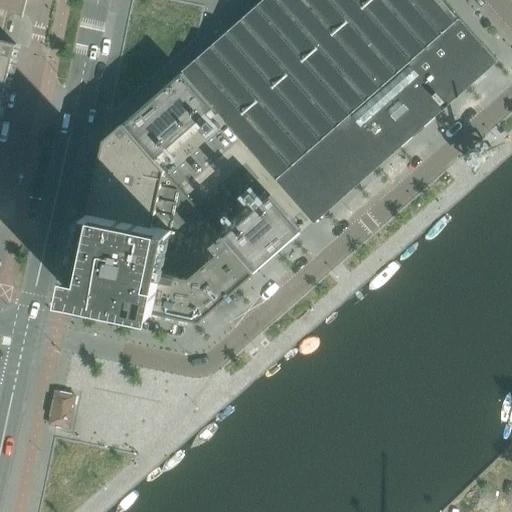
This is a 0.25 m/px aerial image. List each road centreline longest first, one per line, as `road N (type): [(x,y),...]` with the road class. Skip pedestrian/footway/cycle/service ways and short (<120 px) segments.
road 1 (residential): [(210,364),(511,99)]
road 2 (tertiary): [(25,330),(74,117)]
road 3 (unknown): [(328,260),(237,182),(158,232)]
road 4 (residential): [(210,364),(182,367),(25,330)]
